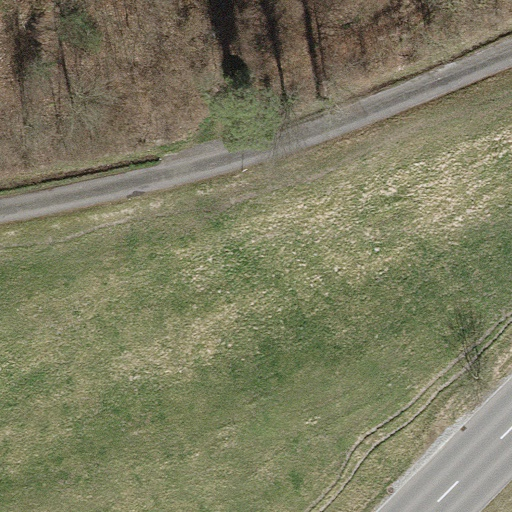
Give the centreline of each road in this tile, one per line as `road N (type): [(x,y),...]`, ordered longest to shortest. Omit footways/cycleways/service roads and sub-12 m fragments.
road 1 (unclassified): [(0,196),(367,111),(511,57)]
road 2 (tertiary): [(425,511),(511,426)]
